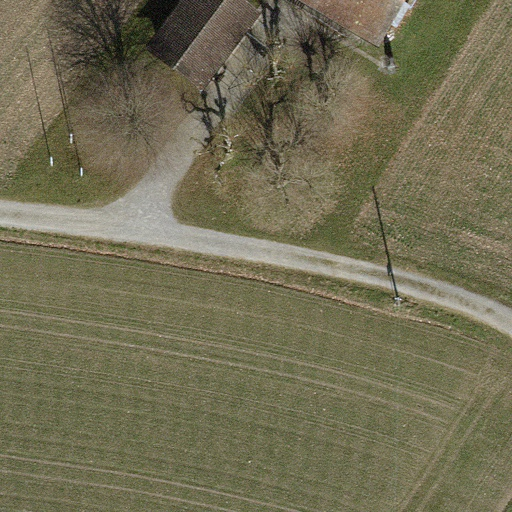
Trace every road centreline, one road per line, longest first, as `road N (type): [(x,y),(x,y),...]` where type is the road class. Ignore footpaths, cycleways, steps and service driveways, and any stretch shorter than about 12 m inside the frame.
road 1 (track): [(0,212),(258,251),(443,293),(511,322)]
road 2 (track): [(129,231),(284,31)]
